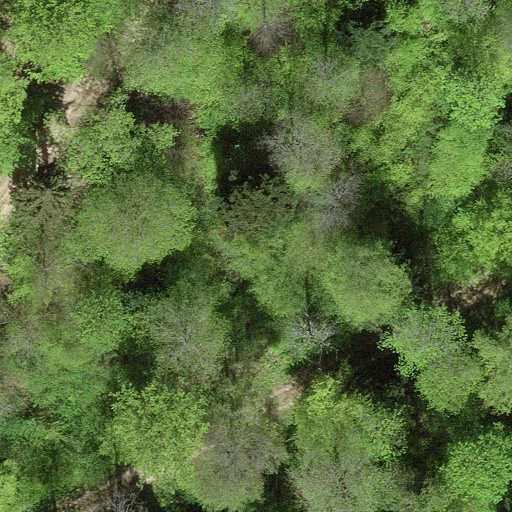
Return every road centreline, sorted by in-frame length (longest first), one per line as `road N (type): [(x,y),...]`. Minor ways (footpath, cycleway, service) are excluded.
road 1 (track): [(70,511),(456,312),(511,268)]
road 2 (track): [(0,202),(152,0)]
